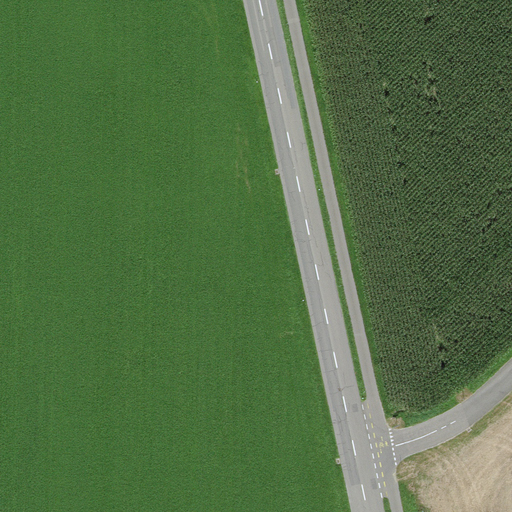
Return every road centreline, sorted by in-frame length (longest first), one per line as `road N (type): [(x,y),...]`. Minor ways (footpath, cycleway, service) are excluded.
road 1 (tertiary): [(260,0),(359,459)]
road 2 (unclassified): [(511,376),(465,416),(359,459)]
